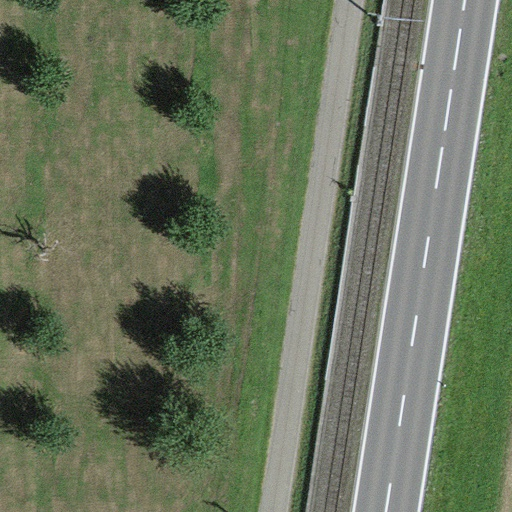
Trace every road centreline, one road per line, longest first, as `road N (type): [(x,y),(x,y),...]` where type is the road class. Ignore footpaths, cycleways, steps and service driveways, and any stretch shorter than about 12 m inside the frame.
road 1 (primary): [(386,511),(466,0)]
road 2 (track): [(278,511),(356,0)]
